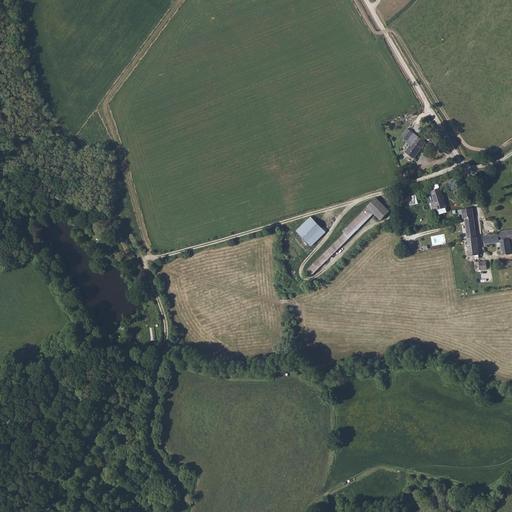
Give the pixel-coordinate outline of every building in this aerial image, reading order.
[(415,138),(407,132),(401,141),(410,146),(415,138)] [(410,146),(404,155),(413,160),(425,144),(415,138),(410,146)] [(440,181),(432,182),(433,189),(441,188),(440,181)] [(429,202),(430,210),(444,208),(442,188),(441,188),(433,189),(432,189),(434,201),(429,202)] [(307,271),(312,276),(374,214),(381,221),(389,213),(389,211),(376,199),(343,232),(345,234),(307,271)] [(461,220),(463,219),(472,218),(472,217),(471,209),(460,211),(461,220)] [(310,247),(326,231),(310,216),(296,231),(310,247)] [(475,236),(472,218),(463,219),(466,238),(475,236)] [(483,236),(485,245),(498,243),(500,242),(500,241),(501,241),(510,239),(511,238),(511,228),(498,231),(498,233),(483,236)] [(474,257),(475,260),(478,259),(475,236),(466,238),(467,243),(469,257),(474,257)] [(511,247),(510,239),(501,241),(504,256),(507,255),(507,258),(511,257),(511,247)] [(479,264),(480,271),(488,270),(486,263),(479,264)]
